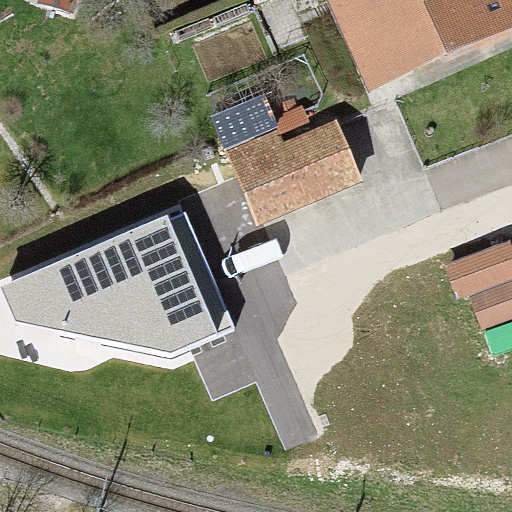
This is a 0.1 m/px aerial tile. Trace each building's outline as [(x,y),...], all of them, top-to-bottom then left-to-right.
[(6,0),(2,23),(40,29),(44,0),(6,0)] [(511,6),(509,0),(340,0),(331,4),(367,89),(511,27),(511,6)] [(329,124),(230,163),(251,217),(350,178),(329,124)] [(187,205),(0,281),(0,291),(13,322),(172,357),(239,330),(187,205)] [(511,260),(508,251),(445,274),(457,307),(511,286),(511,260)] [(511,291),(469,307),(484,346),(511,335),(511,291)]
